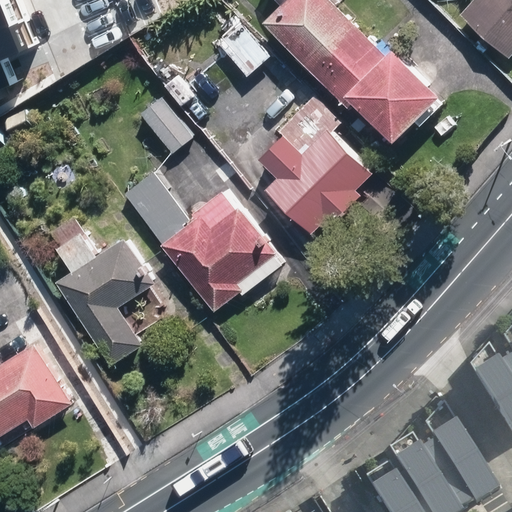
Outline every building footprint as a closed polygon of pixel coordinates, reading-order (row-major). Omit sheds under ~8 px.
[(284,0),(287,3),(272,18),(356,104),(365,95),(406,137),(452,92),(405,43),(394,53),(342,0),(284,0)] [(511,0),(477,0),(467,11),(511,50),(511,0)] [(0,2),(0,32),(11,28),(1,2),(0,2)] [(276,53),(248,22),(230,39),(258,69),(276,53)] [(0,61),(1,61),(21,53),(11,28),(0,32),(0,61)] [(0,88),(10,85),(1,61),(0,61),(0,88)] [(290,172),(277,184),(321,229),(332,218),(338,223),(372,191),(366,185),(383,168),(342,126),(347,120),(321,93),(286,127),(291,132),(271,152),(290,172)] [(170,95),(148,111),(178,151),(200,134),(170,95)] [(162,168),(131,190),(171,245),(174,243),(222,308),(247,289),(248,291),(289,261),(283,252),(286,250),(250,200),(247,203),(234,185),(202,208),(207,215),(200,220),(162,168)] [(80,268),(65,277),(119,361),(152,340),(128,303),(165,279),(135,233),(106,252),(82,214),(55,231),(80,268)] [(511,334),(464,374),(511,433),(511,334)] [(42,340),(0,366),(0,437),(36,415),(42,424),(80,400),(42,340)] [(353,472),(380,511),(442,511),(487,482),(439,413),(353,472)]
